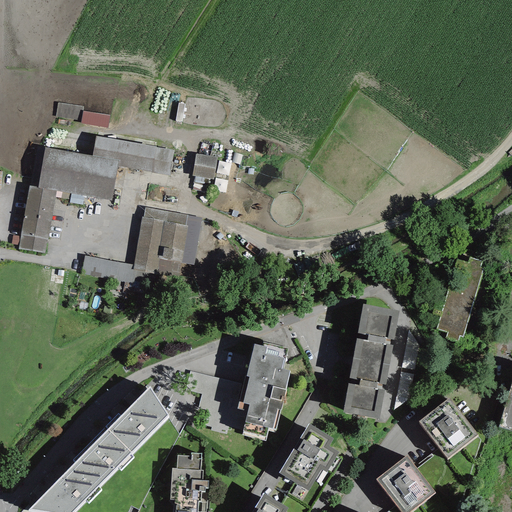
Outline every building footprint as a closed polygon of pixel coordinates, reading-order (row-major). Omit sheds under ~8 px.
[(82,111),(83,106),(58,103),(56,117),(81,121),(82,111)] [(110,116),(82,111),(81,121),(80,123),(108,128),(110,116)] [(111,202),(118,166),(169,175),(174,150),(96,136),(92,156),(44,147),(37,187),(37,188),(56,191),(111,202)] [(213,179),(217,157),(195,154),(192,176),(213,179)] [(217,171),(230,173),(232,161),(219,159),(217,171)] [(37,187),(29,185),(21,236),(19,245),(19,249),(46,253),(56,191),(37,188),(37,187)] [(145,208),(143,218),(186,225),(187,215),(145,208)] [(202,218),(187,215),(186,225),(187,226),(181,262),(194,265),(202,218)] [(143,218),(142,217),(133,265),(132,269),(136,270),(178,277),(181,262),(187,226),(186,225),(143,218)] [(19,245),(21,236),(13,235),(11,244),(19,245)] [(133,284),(136,270),(132,269),(133,265),(85,256),(81,275),(133,284)] [(482,261),(470,258),(469,263),(457,259),(436,329),(448,333),(446,338),(458,342),(459,336),(462,337),(483,269),(480,268),(482,261)] [(399,311),(363,304),(357,333),(368,335),(367,341),(357,339),(349,378),(359,380),(358,385),(348,383),(342,413),(379,420),(384,391),(381,390),(382,384),(385,385),(393,345),(390,345),(391,339),(393,340),(399,311)] [(421,332),(409,330),(401,367),(414,370),(421,332)] [(267,347),(254,344),(246,376),(245,376),(237,409),(244,410),(240,425),(245,426),(242,436),(265,441),(268,428),(275,430),(290,371),(281,369),(284,358),(265,354),(267,347)] [(413,374),(401,372),(393,410),(405,412),(413,374)] [(150,385),(108,429),(131,452),(169,416),(150,385)] [(511,394),(501,430),(511,433),(511,394)] [(477,435),(449,398),(418,421),(447,458),(477,435)] [(332,439),(308,424),(299,438),(302,440),(296,451),(293,449),(279,472),(309,491),(321,470),(326,473),(338,453),(328,446),(332,439)] [(98,486),(131,452),(108,429),(74,463),(98,486)] [(190,456),(177,455),(176,469),(172,469),(170,500),(174,500),(172,511),(205,511),(207,493),(205,493),(205,488),(208,488),(208,481),(202,480),(203,471),(201,471),(202,454),(191,453),(190,456)] [(409,511),(435,493),(407,455),(376,479),(401,511),(409,511)] [(41,511),(72,511),(98,486),(74,463),(28,510),(41,511)] [(284,511),(287,508),(263,493),(254,508),(257,510),(255,511),(284,511)]
